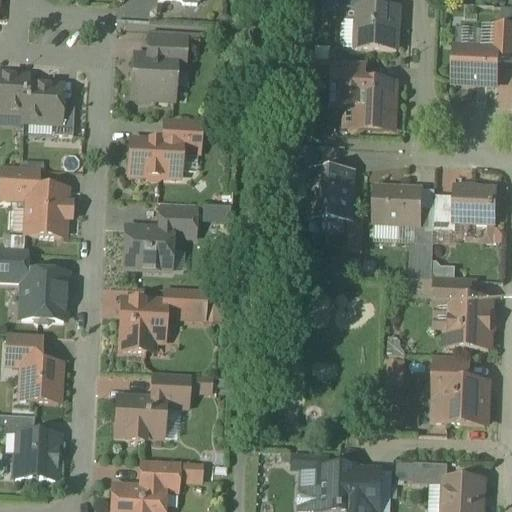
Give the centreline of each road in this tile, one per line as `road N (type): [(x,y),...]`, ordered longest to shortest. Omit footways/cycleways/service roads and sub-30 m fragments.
road 1 (residential): [(266,0),(241,511)]
road 2 (residential): [(65,511),(83,456),(105,64)]
road 3 (residential): [(511,165),(429,164),(420,152),(423,114)]
